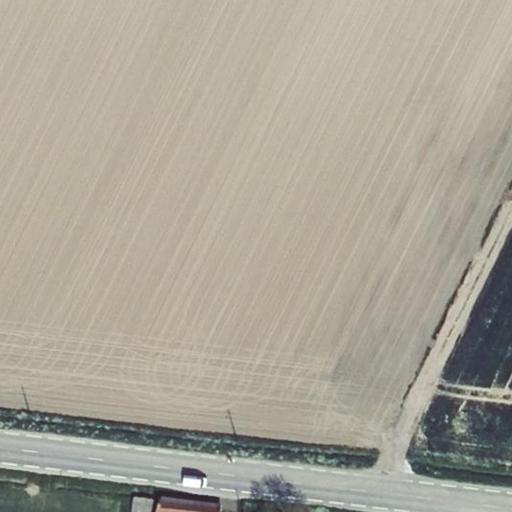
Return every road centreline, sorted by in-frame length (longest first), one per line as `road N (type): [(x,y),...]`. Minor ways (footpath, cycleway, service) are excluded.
road 1 (secondary): [(0,447),(511,508)]
road 2 (track): [(376,492),(511,220)]
